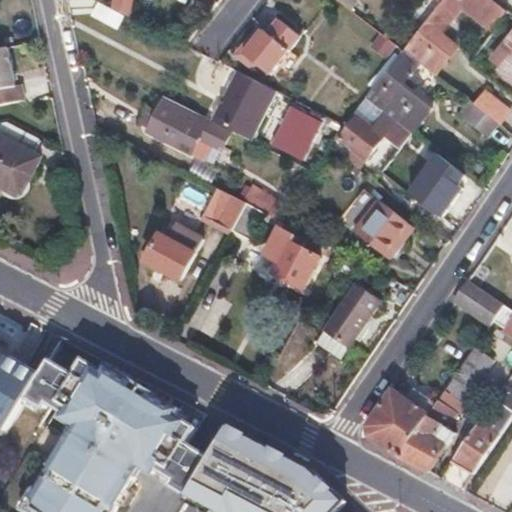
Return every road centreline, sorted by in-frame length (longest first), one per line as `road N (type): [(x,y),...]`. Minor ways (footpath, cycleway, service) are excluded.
road 1 (residential): [(43,0),(107,328)]
road 2 (residential): [(511,186),(330,452)]
road 3 (tertiary): [(107,328),(330,452)]
road 4 (tertiary): [(330,452),(444,511)]
